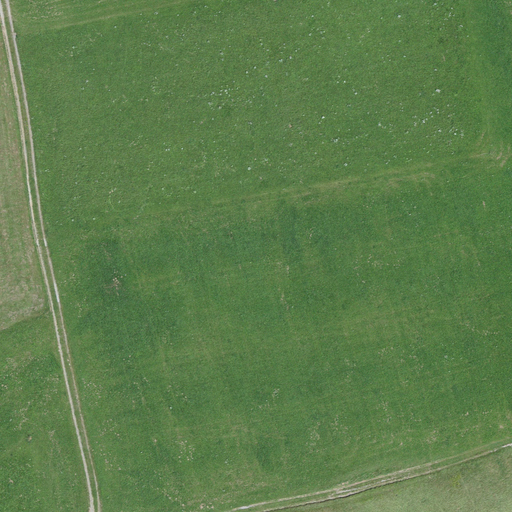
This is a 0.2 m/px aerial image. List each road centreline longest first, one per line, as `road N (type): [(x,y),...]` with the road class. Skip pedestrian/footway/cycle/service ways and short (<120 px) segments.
road 1 (track): [(95,511),(34,221),(3,0)]
road 2 (track): [(511,447),(375,488),(256,511)]
